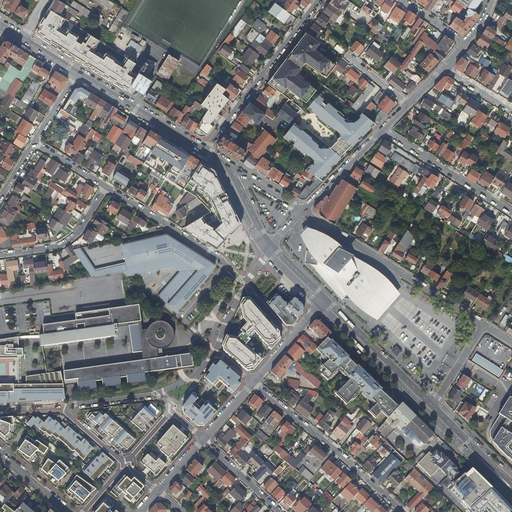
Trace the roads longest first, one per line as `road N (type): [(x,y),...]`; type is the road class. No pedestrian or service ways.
road 1 (residential): [(482,324),(302,211)]
road 2 (residential): [(401,511),(252,381)]
road 3 (residential): [(203,151),(319,0)]
road 4 (residential): [(104,187),(220,258),(245,285)]
road 5 (residential): [(216,350),(193,377),(161,391),(62,406)]
road 6 (residential): [(382,130),(511,212)]
road 7 (primary): [(428,408),(322,302)]
road 8 (primary): [(203,151),(78,74)]
road 9 (residential): [(0,257),(55,248),(80,229),(104,187)]
